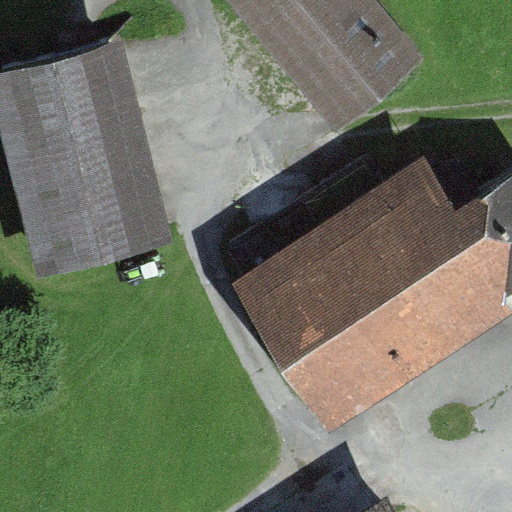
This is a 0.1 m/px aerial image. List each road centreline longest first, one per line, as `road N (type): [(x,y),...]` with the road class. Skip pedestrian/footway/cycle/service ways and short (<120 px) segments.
road 1 (track): [(201,0),(211,57),(208,247),(234,339),(331,488)]
road 2 (track): [(210,174),(447,128),(511,127)]
road 3 (track): [(294,511),(458,410),(511,454)]
